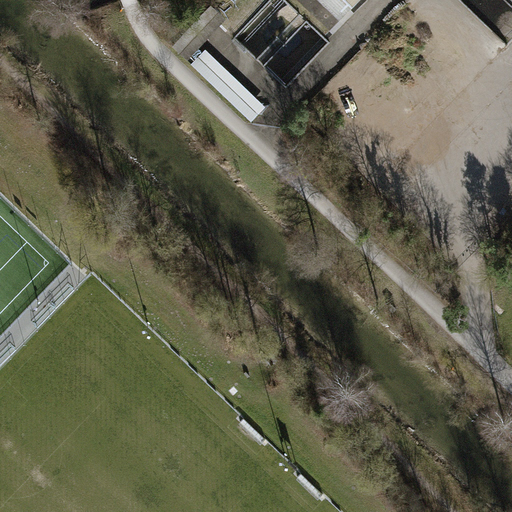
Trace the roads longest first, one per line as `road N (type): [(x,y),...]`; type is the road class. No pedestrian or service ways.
road 1 (track): [(456,511),(0,58)]
road 2 (track): [(127,0),(155,47),(511,383)]
